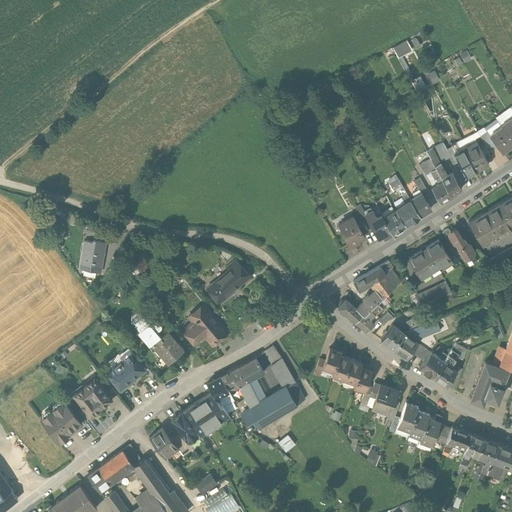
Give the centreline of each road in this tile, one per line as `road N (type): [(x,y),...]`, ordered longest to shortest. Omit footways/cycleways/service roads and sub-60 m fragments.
road 1 (residential): [(309,302),(255,346),(165,398),(18,511)]
road 2 (unclassified): [(309,302),(253,250),(231,241),(139,231),(0,183)]
road 3 (track): [(0,173),(216,0)]
road 4 (residential): [(309,302),(511,171)]
road 5 (residential): [(511,429),(455,405),(309,302)]
